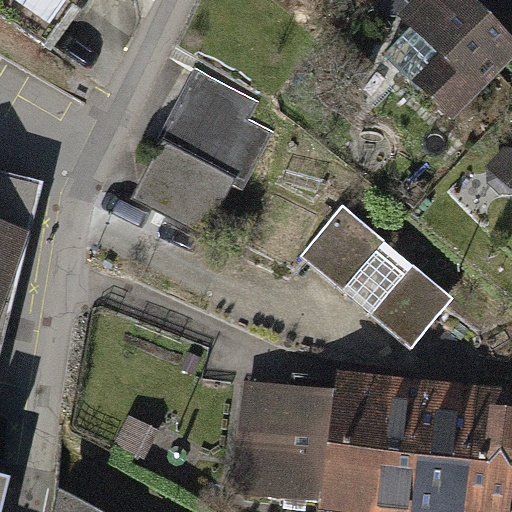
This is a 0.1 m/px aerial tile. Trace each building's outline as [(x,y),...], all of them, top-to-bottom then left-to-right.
[(62,0),(88,18),(101,0),(62,0)] [(511,64),(511,0),(419,0),(396,24),(408,36),(384,60),(452,128),(511,64)] [(251,99),(189,69),(125,199),(202,236),(226,188),(236,193),(265,133),(240,121),(251,99)] [(0,311),(31,184),(0,176),(0,489),(0,488),(0,311)] [(455,301),(344,209),(301,260),(412,353),(455,301)] [(366,511),(383,380),(337,375),(334,396),(320,509),(319,511),(366,511)] [(410,511),(426,386),(383,380),(366,511),(410,511)] [(320,509),(334,396),(244,385),(230,498),(320,509)] [(511,511),(511,396),(426,386),(410,511),(511,511)] [(84,511),(58,498),(55,511),(84,511)]
